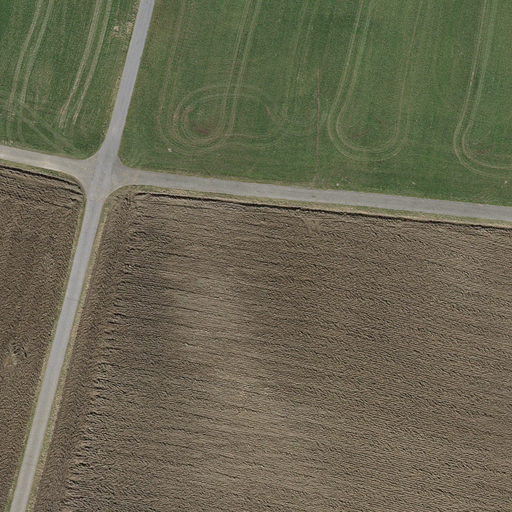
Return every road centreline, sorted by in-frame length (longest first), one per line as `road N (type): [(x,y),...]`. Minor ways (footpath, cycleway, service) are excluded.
road 1 (track): [(19,511),(147,0)]
road 2 (track): [(511,216),(104,177),(0,152)]
